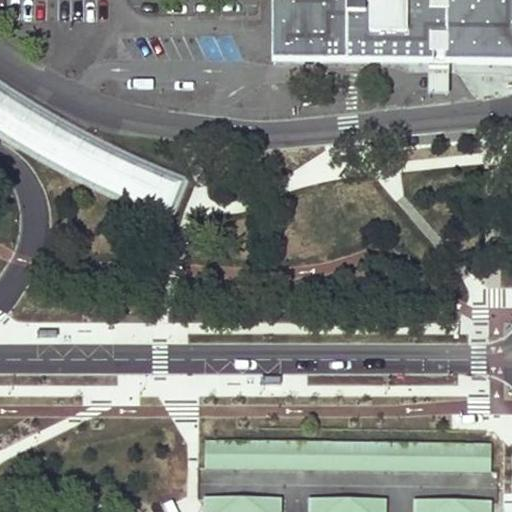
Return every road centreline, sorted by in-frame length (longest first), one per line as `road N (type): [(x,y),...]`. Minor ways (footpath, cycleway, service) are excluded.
road 1 (residential): [(511,109),(259,133),(73,99),(0,54)]
road 2 (tertiary): [(511,358),(0,358)]
